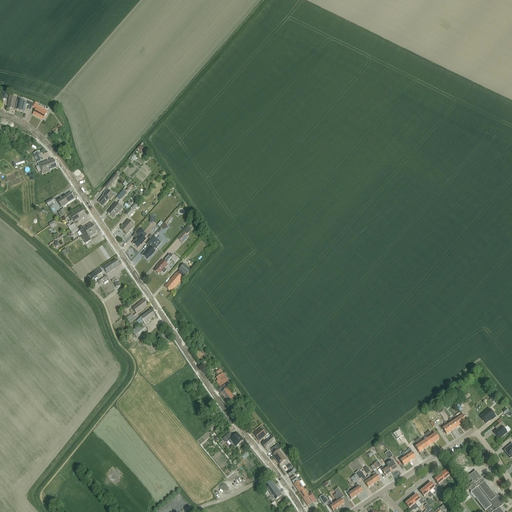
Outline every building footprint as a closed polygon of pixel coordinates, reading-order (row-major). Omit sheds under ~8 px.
[(14,110),(17,98),(9,97),(7,108),(14,110)] [(25,111),(26,102),(18,100),(16,110),(21,111),(21,110),(25,111)] [(41,109),(37,107),(38,105),(35,104),(35,105),(33,108),(36,110),(33,115),(41,119),(42,117),(44,118),(47,111),(49,109),(46,107),(45,110),(41,108),(41,109)] [(37,162),(43,159),(39,150),(33,153),(37,162)] [(50,170),(57,167),(54,160),(48,162),(48,161),(38,165),(43,175),(50,171),(50,170)] [(116,174),(104,187),(107,190),(119,177),(116,174)] [(110,200),(114,196),(107,190),(103,195),(104,196),(98,202),(103,206),(109,200),(110,200)] [(119,201),(127,193),(124,190),(116,199),(119,201)] [(57,200),(61,207),(73,199),(73,198),(74,197),(71,193),(66,196),(65,195),(57,200)] [(46,207),(55,202),(53,198),(46,203),(46,204),(45,205),(46,207)] [(117,214),(122,208),(116,203),(111,208),(111,209),(108,213),(113,218),(117,213),(117,214)] [(73,220),(75,222),(84,216),(84,215),(85,214),(82,209),(81,210),(80,209),(70,215),(71,216),(73,220)] [(131,231),(135,226),(128,220),(124,225),(125,225),(121,230),(126,234),(130,230),(131,231)] [(91,224),(90,223),(82,228),(83,229),(83,230),(82,229),(80,231),(82,235),(86,233),(94,227),(92,224),(91,224)] [(86,244),(91,240),(89,238),(96,233),(95,232),(97,231),(94,227),(86,233),(81,236),(86,244)] [(189,237),(187,235),(191,231),(188,228),(187,227),(183,232),(177,239),(182,244),(189,237)] [(142,244),(146,240),(145,239),(147,235),(139,228),(135,233),(138,236),(136,239),(136,240),(133,244),(138,248),(141,244),(142,244)] [(155,251),(158,248),(153,244),(157,239),(154,237),(151,241),(150,240),(147,244),(149,246),(145,251),(142,255),(147,260),(150,257),(155,252),(155,251)] [(157,239),(153,244),(158,248),(162,243),(157,239)] [(157,268),(154,271),(158,274),(159,273),(160,274),(162,272),(164,274),(167,271),(165,268),(168,265),(166,264),(172,257),(173,256),(171,254),(170,255),(169,254),(163,261),(162,261),(156,267),(157,268)] [(103,267),(107,274),(118,266),(118,265),(119,264),(116,260),(111,263),(111,262),(103,267)] [(177,274),(176,273),(164,287),(169,291),(171,290),(172,291),(174,288),(175,289),(183,279),(186,275),(186,276),(191,270),(184,264),(179,270),(180,270),(177,274)] [(101,268),(88,276),(91,280),(103,272),(101,268)] [(108,279),(106,275),(98,281),(100,284),(108,279)] [(139,317),(137,315),(144,309),(143,308),(147,305),(144,301),(143,302),(142,301),(132,308),(137,314),(133,317),(132,315),(126,319),(130,324),(139,317)] [(136,338),(137,338),(147,330),(141,323),(143,322),(145,325),(150,321),(149,321),(155,317),(150,310),(139,318),(140,318),(136,321),(139,326),(131,331),(136,338)] [(220,387),(228,382),(223,374),(216,378),(218,380),(216,381),(220,387)] [(234,398),(228,389),(232,387),(229,383),(222,387),(225,390),(221,393),(227,403),(229,402),(230,403),(234,400),(233,399),(234,398)] [(251,412),(245,404),(240,408),(246,415),(251,412)] [(441,406),(437,409),(438,412),(440,414),(445,410),(441,406)] [(489,409),(480,416),(485,422),(486,424),(491,419),(492,420),(496,417),(494,416),(489,409)] [(458,419),(462,425),(467,422),(463,416),(463,415),(461,412),(459,414),(457,415),(459,418),(458,419)] [(453,422),(457,428),(462,425),(458,419),(456,415),(454,417),(456,420),(453,422)] [(448,425),(448,426),(452,432),(457,428),(453,422),(451,419),(449,420),(451,424),(448,425)] [(446,427),(442,429),(446,435),(452,432),(448,426),(448,425),(446,422),(444,423),(446,427)] [(499,439),(501,437),(507,433),(504,429),(506,427),(502,422),(499,424),(501,427),(494,433),(499,439)] [(262,427),(260,430),(253,435),(259,442),(268,435),(262,427)] [(233,437),(230,434),(223,440),(225,443),(233,437)] [(244,441),(237,434),(228,442),(229,442),(227,443),(230,446),(231,445),(233,443),(236,447),(244,441)] [(435,434),(430,437),(434,443),(439,440),(435,434)] [(269,438),(262,445),(265,449),(275,441),(272,437),(270,439),(269,438)] [(430,437),(425,441),(429,447),(434,443),(430,437)] [(429,447),(425,441),(422,443),(419,438),(417,440),(418,442),(420,444),(424,450),(429,447)] [(420,444),(415,448),(419,454),(424,450),(420,444)] [(286,460),(276,447),(271,450),(274,454),(272,456),(280,465),(286,460)] [(412,453),(413,453),(410,449),(408,450),(410,454),(407,457),(406,457),(410,462),(416,458),(412,453)] [(389,451),(385,454),(389,460),(393,457),(389,451)] [(407,457),(405,454),(404,453),(402,454),(405,458),(400,461),(404,466),(410,462),(406,457),(407,457)] [(397,469),(394,464),(395,464),(392,461),(386,465),(388,468),(391,473),(397,469)] [(391,473),(388,468),(385,470),(383,467),(380,469),(385,477),(391,473)] [(446,471),(440,476),(444,481),(445,480),(448,478),(451,481),(453,480),(450,476),(449,476),(446,471)] [(495,498),(493,495),(494,494),(493,493),(486,484),(480,477),(476,471),(469,477),(473,482),(470,484),(472,486),(469,489),(471,492),(470,493),(485,511),(486,511),(487,511),(502,511),(499,508),(504,505),(497,496),(495,498)] [(380,480),(377,475),(375,472),(372,474),(374,477),(371,479),(369,477),(374,484),(380,480)] [(354,484),(359,481),(355,476),(350,479),(354,484)] [(440,476),(434,481),(438,485),(442,482),(446,486),(448,484),(445,480),(444,481),(440,476)] [(368,488),(374,484),(369,477),(363,481),(368,488)] [(272,481),(265,485),(268,490),(275,486),(272,481)] [(298,481),(293,485),(298,492),(303,489),(302,488),(305,486),(302,481),(299,483),(298,481)] [(431,483),(426,488),(430,493),(430,492),(433,490),(436,493),(439,492),(435,488),(431,483)] [(357,489),(354,491),(357,496),(363,492),(360,487),(359,487),(357,484),(355,486),(357,489)] [(275,486),(268,490),(272,495),(279,491),(275,486)] [(426,488),(420,492),(424,497),(428,494),(431,498),(433,496),(430,492),(430,493),(426,488)] [(459,497),(468,490),(467,488),(457,495),(459,497)] [(303,489),(298,492),(303,499),(308,496),(303,489)] [(339,489),(336,491),(338,494),(335,496),(338,502),(335,503),(339,508),(345,504),(341,499),(344,498),(339,489)] [(348,490),(346,492),(351,500),(357,496),(354,491),(350,493),(348,490)] [(279,491),(272,495),(275,500),(282,496),(279,491)] [(308,496),(303,499),(308,506),(313,503),(316,501),(312,495),(309,497),(308,496)] [(339,508),(335,503),(333,505),(330,500),(329,502),(326,497),(325,498),(323,495),(320,498),(324,505),(327,503),(333,511),(339,508)] [(416,495),(411,500),(415,505),(415,504),(419,502),(422,505),(424,503),(421,500),(420,500),(416,495)] [(411,500),(405,504),(409,509),(411,511),(416,510),(418,508),(415,504),(415,505),(411,500)]
